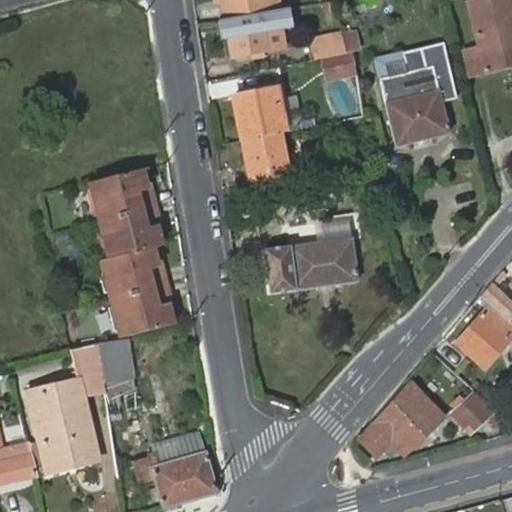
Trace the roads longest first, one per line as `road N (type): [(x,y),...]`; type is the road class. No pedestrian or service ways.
road 1 (tertiary): [(260,511),(242,462),(169,0)]
road 2 (tertiary): [(277,511),(337,412),(511,226)]
road 3 (secondary): [(339,511),(511,465)]
